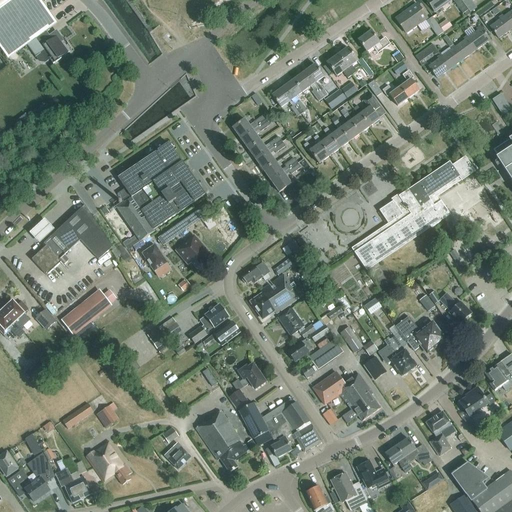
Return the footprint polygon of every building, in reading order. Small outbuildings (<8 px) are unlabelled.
[(40,42),(36,36),(45,30),(51,25),(47,16),(50,13),(40,0),(0,0),(0,48),(6,58),(33,38),(37,44),(40,42)] [(426,0),(436,13),(453,1),(452,0),(426,0)] [(470,14),(468,11),(459,0),(457,0),(454,2),(463,15),(465,18),(470,14)] [(460,0),(470,13),(476,9),(470,0),(460,0)] [(477,14),(479,18),(494,7),(491,3),(477,14)] [(417,4),(416,6),(396,20),(405,34),(416,27),(427,19),(417,4)] [(511,30),(511,29),(504,18),(502,16),(499,19),(500,21),(490,28),(499,40),(511,30)] [(437,37),(443,33),(441,29),(432,18),(427,21),(437,37)] [(452,27),(449,23),(441,29),(443,33),(452,27)] [(467,37),(477,51),(490,41),(482,29),(482,30),(480,28),(477,30),(478,32),(469,38),(467,36),(467,37)] [(49,60),(53,65),(69,53),(69,52),(68,53),(60,43),(63,41),(56,32),(50,37),(45,30),(36,36),(40,42),(37,44),(43,52),(35,58),(36,57),(40,62),(45,63),(49,60)] [(379,43),(371,32),(359,41),(367,53),(374,48),(378,53),(389,45),(385,39),(379,43)] [(477,51),(467,37),(464,39),(465,41),(455,48),(464,60),(477,51)] [(428,48),(435,56),(439,53),(433,45),(428,48)] [(442,57),(451,69),(464,60),(455,48),(454,46),(451,48),(452,50),(442,57)] [(348,48),(337,56),(352,76),(357,72),(352,66),(358,62),(348,48)] [(403,59),(398,52),(392,56),(397,63),(403,59)] [(437,78),(451,69),(442,57),(441,55),(437,58),(439,60),(429,67),(437,78)] [(352,76),(337,56),(327,63),(337,77),(344,73),(348,79),(352,76)] [(364,61),(359,64),(368,77),(373,73),(364,61)] [(393,69),(397,75),(407,69),(403,62),(393,69)] [(315,65),(304,73),(313,85),(324,77),(315,65)] [(407,82),(401,87),(409,98),(419,91),(411,80),(414,78),(409,72),(403,76),(407,82)] [(304,73),(293,81),(302,93),(313,85),(304,73)] [(364,80),(358,84),(362,89),(367,86),(367,85),(364,80)] [(292,100),(302,93),(293,81),(283,88),(292,100)] [(374,82),(368,86),(377,97),(382,93),(374,82)] [(351,83),(341,91),(347,99),(357,91),(351,83)] [(317,90),(323,99),(328,95),(322,86),(317,90)] [(398,106),(409,98),(401,87),(393,93),(388,86),(383,90),(388,97),(390,96),(398,106)] [(281,108),(292,100),(283,88),(272,96),(281,108)] [(323,99),(317,90),(314,92),(312,93),(319,102),(323,99)] [(332,110),(346,100),(339,91),(325,101),(332,110)] [(499,116),(509,110),(499,94),(490,99),(499,116)] [(358,116),(360,115),(369,127),(378,120),(372,112),(379,107),(370,95),(362,101),(368,108),(361,113),(357,107),(353,110),(358,116)] [(295,105),(302,114),(306,110),(300,101),(295,105)] [(302,114),(295,105),(292,107),(291,108),(297,117),(302,114)] [(369,127),(360,115),(358,116),(351,120),(347,114),(343,117),(348,123),(350,122),(359,134),(369,127)] [(233,128),(241,139),(266,121),(263,116),(249,126),(245,120),(233,128)] [(359,134),(350,122),(348,123),(341,128),(337,122),(339,120),(336,116),(331,120),(334,124),(333,125),(337,131),(340,130),(348,142),(359,134)] [(266,121),(241,139),(248,150),(260,142),(256,135),(270,126),(266,121)] [(348,142),(340,130),(337,131),(331,135),(327,129),(323,132),(328,138),(329,137),(338,150),(348,142)] [(328,157),(338,150),(329,137),(328,138),(322,143),(317,136),(313,140),(317,146),(319,145),(328,157)] [(260,142),(248,150),(256,161),(281,142),(278,138),(264,147),(260,142)] [(511,139),(494,151),(498,158),(496,159),(511,183),(511,139)] [(281,142),(256,161),(263,172),(276,163),(271,157),(285,147),(281,142)] [(141,242),(155,232),(154,230),(204,195),(168,144),(118,178),(125,188),(123,189),(121,202),(122,204),(117,208),(141,242)] [(328,157),(319,145),(317,146),(311,150),(306,144),(303,147),(307,153),(309,152),(318,165),(328,157)] [(462,182),(476,173),(466,158),(453,167),(450,163),(416,186),(399,197),(398,196),(392,201),(393,203),(380,212),(389,224),(352,248),(367,271),(416,238),(443,220),(450,215),(441,202),(440,203),(437,198),(461,181),(462,182)] [(287,171),(297,164),(293,159),(284,166),(287,171)] [(283,174),(276,163),(263,172),(271,182),(283,174)] [(297,164),(287,171),(290,175),(300,169),(297,164)] [(291,185),(283,174),(271,182),(279,193),(291,185)] [(158,239),(162,246),(214,210),(209,203),(158,239)] [(99,261),(113,249),(85,207),(43,245),(46,247),(31,260),(46,277),(61,263),(63,265),(69,260),(65,256),(80,242),(99,261)] [(200,220),(203,223),(211,218),(209,214),(200,220)] [(44,220),(29,234),(39,244),(54,230),(44,220)] [(193,237),(175,251),(188,266),(190,263),(196,270),(197,270),(201,270),(203,268),(204,264),(203,263),(209,258),(201,248),(203,247),(197,240),(196,241),(193,237)] [(299,249),(305,246),(300,238),(295,240),(299,249)] [(293,241),(286,246),(292,255),(299,250),(293,241)] [(155,246),(142,255),(154,272),(167,263),(155,246)] [(115,249),(111,252),(116,259),(120,256),(115,249)] [(461,261),(455,250),(449,254),(455,264),(461,261)] [(292,266),(288,261),(275,271),(278,276),(292,266)] [(323,268),(319,262),(313,266),(317,273),(323,268)] [(269,274),(262,264),(242,279),(243,280),(242,282),(244,285),(246,285),(247,286),(253,282),(254,284),(269,274)] [(445,265),(440,269),(453,286),(459,282),(445,265)] [(252,304),(263,321),(275,313),(276,315),(299,299),(294,293),(295,292),(284,276),(261,292),(263,296),(252,304)] [(184,281),(178,286),(183,292),(190,286),(186,282),(185,282),(184,281)] [(345,298),(342,292),(335,295),(344,312),(351,307),(345,298)] [(63,323),(72,335),(90,320),(110,305),(109,304),(113,301),(113,299),(113,296),(112,294),(110,294),(107,294),(104,297),(101,293),(63,323)] [(439,303),(433,293),(429,296),(435,305),(439,303)] [(472,315),(460,303),(457,306),(447,295),(442,300),(443,302),(442,303),(450,312),(450,313),(461,325),(463,323),(464,324),(466,322),(465,321),(472,315)] [(435,308),(426,296),(419,302),(428,313),(435,308)] [(57,297),(48,306),(56,314),(65,305),(57,297)] [(369,304),(365,307),(371,315),(381,308),(375,300),(369,304)] [(13,303),(4,312),(21,330),(25,326),(30,322),(24,315),(28,311),(21,304),(17,308),(13,303)] [(229,317),(220,306),(212,313),(211,312),(205,316),(206,316),(201,320),(209,331),(214,327),(214,328),(229,317)] [(330,321),(341,313),(337,307),(326,315),(330,321)] [(292,309),(279,319),(291,336),(299,331),(301,333),(305,330),(303,328),(304,327),(292,309)] [(4,312),(0,315),(0,332),(4,337),(12,330),(16,334),(19,337),(20,338),(25,334),(21,330),(4,312)] [(46,312),(37,321),(47,332),(56,323),(46,312)] [(408,343),(409,345),(414,352),(419,349),(417,346),(420,344),(427,354),(446,340),(443,336),(448,332),(443,326),(438,330),(433,324),(421,333),(409,318),(396,328),(402,336),(408,343)] [(147,337),(160,354),(171,346),(168,342),(181,332),(171,319),(147,337)] [(76,339),(94,325),(90,320),(72,335),(76,339)] [(231,322),(214,336),(222,347),(240,334),(231,322)] [(305,330),(301,333),(304,339),(315,331),(312,326),(305,330)] [(326,326),(310,336),(315,343),(330,333),(326,326)] [(201,341),(203,339),(210,334),(209,333),(207,335),(201,327),(189,336),(195,344),(200,340),(201,341)] [(362,347),(349,328),(340,333),(354,353),(362,347),(368,357),(377,351),(370,342),(362,347)] [(210,334),(203,339),(201,341),(204,346),(213,339),(210,334)] [(393,349),(409,372),(417,367),(406,351),(403,353),(401,350),(409,345),(408,343),(402,336),(400,337),(399,334),(390,340),(388,338),(384,342),(388,348),(390,346),(392,349),(393,349)] [(307,339),(288,352),(291,357),(291,358),(293,361),(295,361),(296,362),(309,353),(308,352),(313,348),(307,339)] [(335,341),(310,358),(318,370),(343,353),(335,341)] [(200,342),(195,346),(199,351),(203,347),(200,342)] [(402,377),(409,372),(393,349),(392,349),(390,346),(388,348),(378,355),(387,367),(392,363),(402,377)] [(176,350),(180,355),(185,352),(182,347),(176,350)] [(116,357),(129,374),(137,368),(124,350),(116,357)] [(500,363),(501,363),(485,374),(491,383),(490,385),(494,392),(502,387),(505,392),(511,387),(511,355),(500,363)] [(52,368),(42,358),(24,374),(33,385),(52,368)] [(375,381),(386,373),(376,358),(364,367),(375,381)] [(239,383),(243,388),(250,383),(255,390),(265,383),(253,365),(247,369),(246,367),(238,373),(243,380),(239,383)] [(314,374),(309,366),(301,372),(306,379),(314,374)] [(212,388),(217,384),(208,370),(202,373),(212,388)] [(372,395),(358,375),(344,385),(336,373),(313,389),(324,406),(339,396),(351,412),(353,410),(361,423),(380,410),(370,396),(372,395)] [(460,405),(469,419),(470,418),(470,419),(472,419),(476,416),(477,415),(476,414),(488,406),(489,408),(497,403),(492,396),(485,400),(478,390),(471,395),(472,396),(460,405)] [(238,412),(239,412),(249,407),(239,391),(237,393),(229,399),(238,412)] [(269,433),(275,445),(286,440),(288,444),(296,440),(305,453),(322,443),(297,404),(294,405),(291,400),(262,419),(265,424),(270,432),(269,433)] [(269,433),(270,432),(265,424),(262,419),(254,404),(249,407),(239,412),(254,440),(259,437),(268,432),(269,433)] [(63,423),(69,430),(88,416),(94,412),(89,405),(83,409),(63,423)] [(109,407),(100,413),(110,427),(119,421),(109,407)] [(222,412),(197,429),(218,461),(220,460),(230,474),(238,468),(234,462),(249,451),(245,445),(242,447),(239,442),(241,441),(222,412)] [(443,413),(427,424),(433,435),(434,434),(437,439),(430,444),(440,458),(452,450),(442,436),(448,433),(447,432),(453,429),(450,424),(450,423),(443,413)] [(467,425),(477,439),(482,435),(472,421),(467,425)] [(46,434),(53,429),(48,422),(41,427),(46,434)] [(511,425),(506,429),(508,433),(501,438),(511,451),(511,450),(511,425)] [(164,436),(169,444),(179,437),(173,429),(164,436)] [(259,437),(254,440),(258,448),(263,445),(259,437)] [(409,439),(396,448),(404,460),(405,459),(409,465),(417,460),(420,465),(423,463),(425,467),(434,462),(430,457),(431,457),(423,446),(416,451),(409,439)] [(286,440),(275,445),(266,451),(269,457),(275,454),(277,459),(292,452),(288,444),(286,440)] [(109,442),(87,458),(104,483),(115,476),(122,486),(132,480),(129,476),(131,474),(109,442)] [(177,444),(164,457),(178,471),(191,459),(177,444)] [(396,448),(386,455),(394,466),(399,463),(401,466),(406,474),(412,470),(409,465),(405,459),(404,460),(396,448)] [(461,452),(464,457),(470,453),(466,448),(461,452)] [(55,458),(50,449),(43,453),(48,462),(55,458)] [(7,454),(0,458),(0,466),(7,477),(18,469),(7,454)] [(38,481),(25,490),(34,503),(50,492),(45,485),(55,477),(43,455),(29,466),(39,480),(38,481)] [(370,462),(357,468),(368,489),(377,484),(379,489),(391,483),(383,469),(376,473),(370,462)] [(71,476),(83,499),(92,494),(84,477),(80,479),(79,476),(87,472),(82,463),(74,467),(77,474),(71,476)] [(467,466),(453,476),(471,500),(479,511),(511,511),(511,473),(510,472),(485,490),(480,484),(486,479),(467,466)] [(402,477),(396,468),(390,472),(396,481),(402,477)] [(73,504),(83,499),(71,476),(67,469),(55,475),(62,489),(64,487),(73,504)] [(22,471),(7,481),(8,481),(10,485),(19,498),(24,494),(17,484),(26,478),(22,471)] [(346,474),(331,482),(342,504),(347,501),(352,511),(369,503),(362,491),(356,494),(346,474)] [(429,482),(424,485),(428,491),(433,488),(429,482)] [(313,507),(315,511),(328,511),(333,510),(327,496),(324,498),(319,487),(314,490),(312,489),(309,490),(308,492),(306,493),(310,501),(309,503),(311,507),(313,507)] [(475,511),(465,496),(450,506),(453,511),(475,511)] [(414,511),(407,502),(400,507),(402,510),(403,511),(414,511)]
